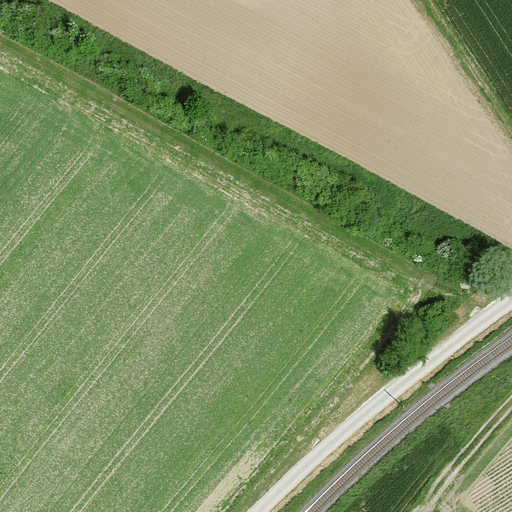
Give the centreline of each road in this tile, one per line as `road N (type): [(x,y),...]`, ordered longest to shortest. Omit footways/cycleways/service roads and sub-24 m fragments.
road 1 (track): [(262,511),(375,406),(511,302)]
road 2 (track): [(511,410),(421,511)]
